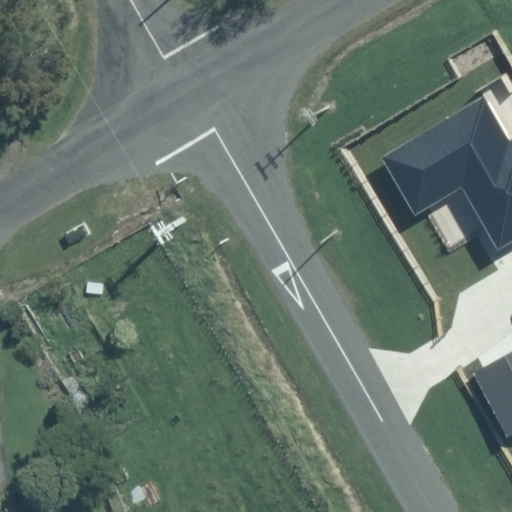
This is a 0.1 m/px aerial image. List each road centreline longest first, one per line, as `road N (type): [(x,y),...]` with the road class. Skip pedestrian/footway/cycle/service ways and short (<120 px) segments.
road 1 (residential): [(195,95),(436,511)]
road 2 (residential): [(0,208),(195,95)]
road 3 (residential): [(195,95),(358,0)]
